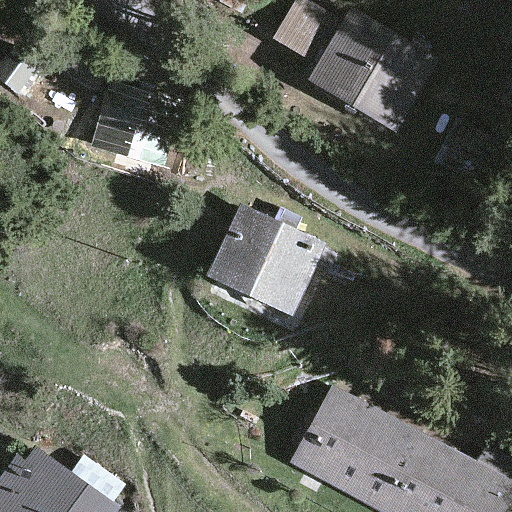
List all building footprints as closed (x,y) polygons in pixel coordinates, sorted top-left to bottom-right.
[(344,27),(299,3),(276,45),(317,67),(308,84),(401,134),(438,64),(350,17),(344,27)] [(182,104),(108,88),(94,150),(168,166),(182,104)] [(208,290),(294,327),(327,249),(241,212),(208,290)] [(511,511),(511,477),(334,390),(292,475),(368,511),(511,511)] [(0,504),(0,511),(110,511),(32,458),(0,504)]
